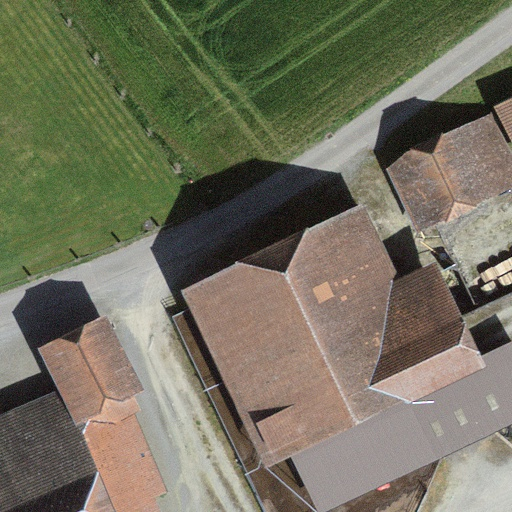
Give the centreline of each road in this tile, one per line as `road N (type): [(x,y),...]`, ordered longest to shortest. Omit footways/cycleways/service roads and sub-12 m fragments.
road 1 (unclassified): [(0,314),(335,168),(511,42)]
road 2 (track): [(199,511),(206,485),(111,265)]
